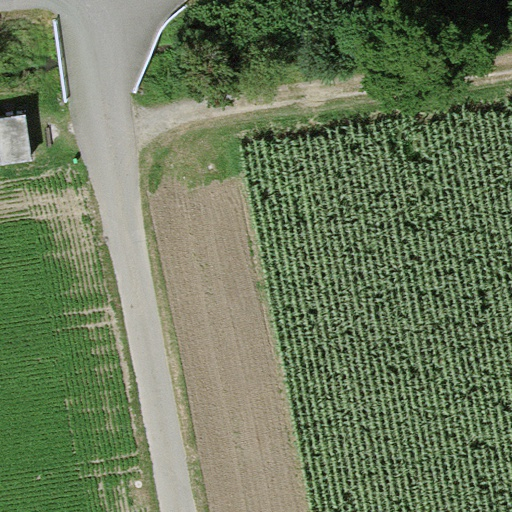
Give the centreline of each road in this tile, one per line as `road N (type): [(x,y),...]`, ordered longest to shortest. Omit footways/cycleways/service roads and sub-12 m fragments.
road 1 (track): [(86,0),(183,511)]
road 2 (track): [(106,116),(511,58)]
